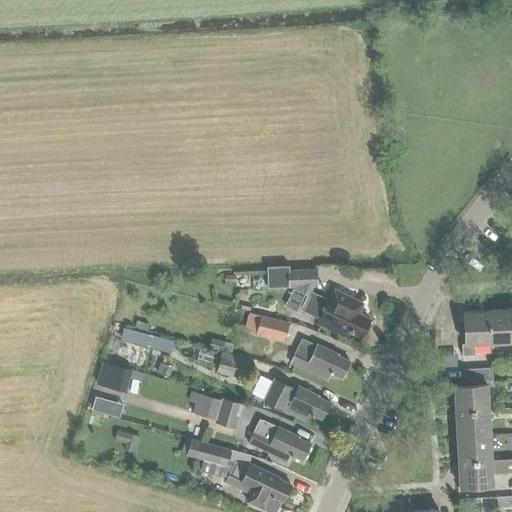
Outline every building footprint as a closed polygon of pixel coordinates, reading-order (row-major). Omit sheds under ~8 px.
[(288,287),(288,286),(315,285),(315,270),(288,271),(288,266),(266,266),(266,288),(288,287)] [(369,319),(357,313),(362,303),(332,289),(328,299),(309,291),(300,309),(318,318),(316,323),(345,336),(347,331),(360,337),(369,319)] [(508,310),(484,311),(486,343),(510,342),(508,310)] [(462,312),(464,344),(461,344),(461,356),(474,355),(473,344),(486,343),(484,311),(462,312)] [(288,321),(248,312),(243,331),(283,340),(288,321)] [(171,346),(174,335),(123,321),(120,333),(171,346)] [(210,338),(208,348),(221,351),(223,342),(210,338)] [(340,378),(348,361),(336,355),(338,353),(317,344),(316,345),(302,339),(295,356),(291,364),(326,380),(330,373),(340,378)] [(248,360),(221,352),(216,371),(243,379),(248,360)] [(101,362),(95,384),(125,392),(131,370),(101,362)] [(464,382),(491,380),(491,369),(464,372),(464,382)] [(309,414),(321,419),(329,402),(317,397),(318,395),(297,386),(295,389),(274,379),(263,401),(281,410),(282,409),(285,410),(284,411),(306,422),(309,414)] [(453,386),(454,410),(486,408),(485,385),(453,386)] [(191,413),(208,418),(208,419),(234,427),(241,404),(215,396),(214,398),(190,391),(187,401),(194,403),(191,413)] [(109,400),(94,396),(91,410),(105,414),(109,400)] [(454,410),(456,435),(487,433),(486,408),(454,410)] [(263,421),(258,420),(248,443),(287,461),(290,455),(302,461),(310,443),(298,438),(298,437),(278,427),(277,427),(263,421)] [(140,436),(116,430),(113,440),(124,444),(122,450),(135,454),(140,436)] [(456,435),(457,460),(489,458),(487,433),(456,435)] [(226,465),(229,450),(188,440),(185,455),(226,465)] [(490,486),(490,473),(511,472),(511,458),(489,460),(489,458),(457,460),(459,487),(490,486)] [(246,503),(265,511),(273,511),(274,511),(275,511),(276,509),(277,508),(280,502),(281,503),(289,485),(277,480),(278,479),(257,469),(256,472),(246,467),(245,468),(234,463),(224,484),(249,496),(246,503)]
